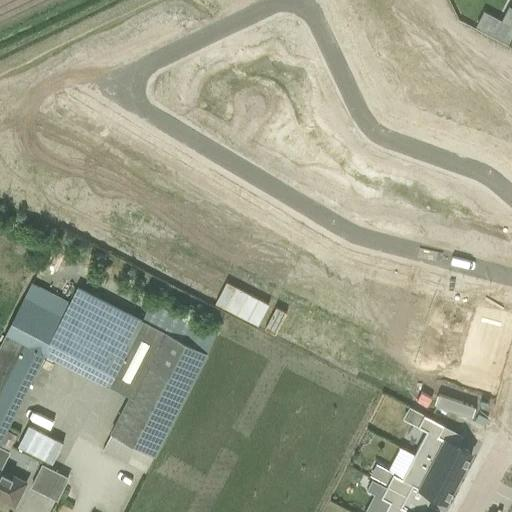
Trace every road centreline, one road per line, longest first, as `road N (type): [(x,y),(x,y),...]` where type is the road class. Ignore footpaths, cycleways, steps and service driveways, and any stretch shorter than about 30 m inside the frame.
road 1 (residential): [(511,292),(341,235),(107,85),(289,0)]
road 2 (residential): [(314,0),(376,134),(479,167),(511,189)]
